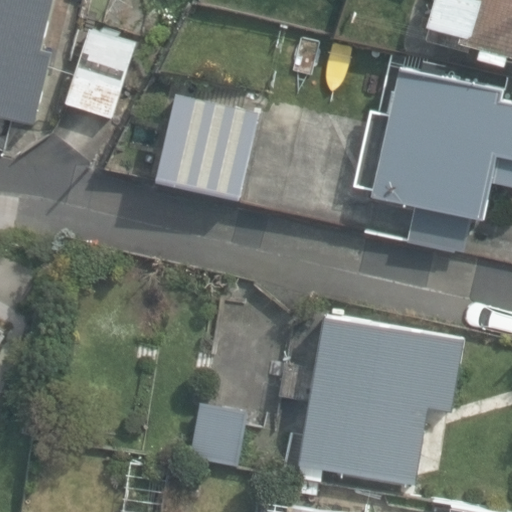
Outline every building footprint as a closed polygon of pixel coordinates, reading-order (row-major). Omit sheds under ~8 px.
[(0,0),(0,112),(38,122),(55,51),(44,48),(55,0),(0,0)] [(510,52),(511,52),(511,0),(437,0),(430,25),(465,34),(464,39),(484,45),(481,56),(507,62),(510,52)] [(69,102),(114,116),(138,42),(94,27),(69,102)] [(511,99),(503,98),(505,87),(402,65),(391,113),(372,109),(355,187),(376,191),(376,194),(420,204),(412,240),(466,252),(474,216),(485,218),(493,181),(511,184),(511,99)] [(161,176),(242,195),(261,112),(181,93),(161,176)] [(0,357),(31,285),(0,271),(0,357)] [(302,462),(423,483),(435,410),(459,414),(472,338),(329,313),(319,366),(303,364),(297,395),(313,398),(302,462)] [(192,455),(240,464),(251,409),(203,400),(192,455)] [(511,511),(436,499),(433,511),(332,511),(292,505),(290,511),(511,511)]
